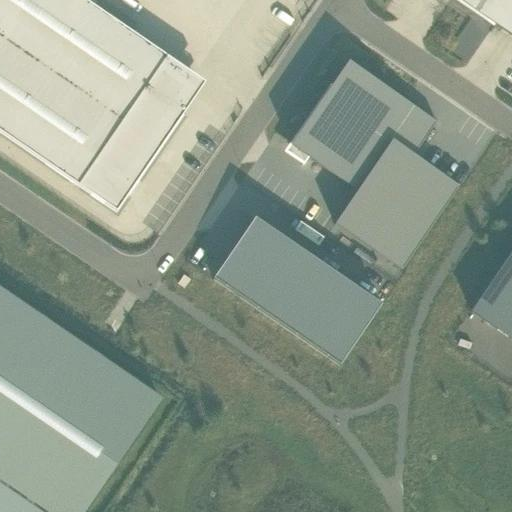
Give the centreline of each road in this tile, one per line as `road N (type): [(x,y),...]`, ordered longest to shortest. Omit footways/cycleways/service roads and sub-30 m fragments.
road 1 (unclassified): [(0,182),(140,277),(335,7)]
road 2 (unclassified): [(335,7),(511,126)]
